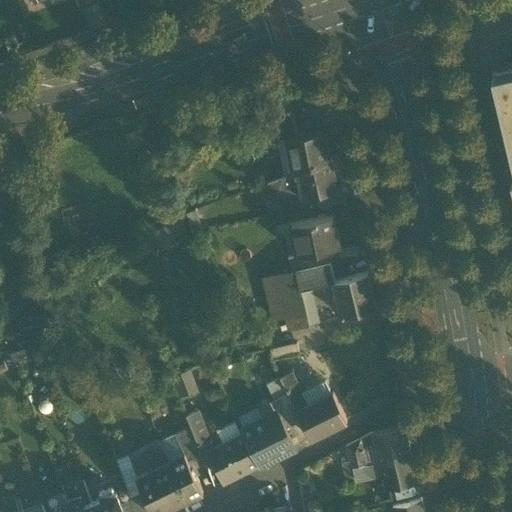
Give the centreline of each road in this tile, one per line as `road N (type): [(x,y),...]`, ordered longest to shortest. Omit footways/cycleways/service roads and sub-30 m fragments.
road 1 (secondary): [(367,0),(389,47),(472,374)]
road 2 (primary): [(320,0),(0,101)]
road 3 (residential): [(195,511),(369,418)]
road 4 (secondary): [(472,374),(472,511)]
